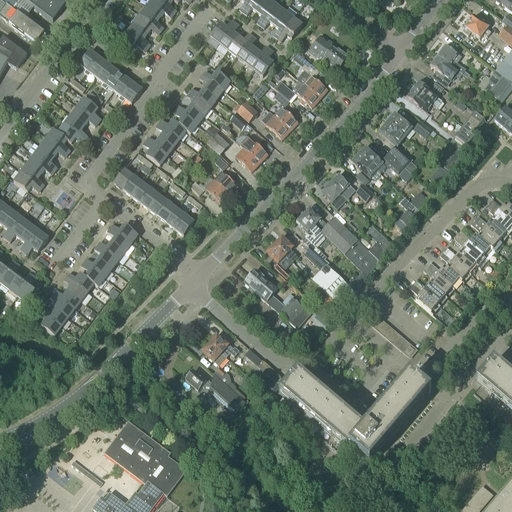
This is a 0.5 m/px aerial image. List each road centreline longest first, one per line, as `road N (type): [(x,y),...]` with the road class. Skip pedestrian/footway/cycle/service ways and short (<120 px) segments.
road 1 (residential): [(200,274),(400,54)]
road 2 (residential): [(312,369),(470,194),(487,181),(511,186)]
road 3 (residential): [(0,440),(98,380),(191,289)]
road 4 (residential): [(104,201),(89,187),(91,178),(206,10)]
road 5 (residential): [(446,402),(409,371),(366,416),(312,369)]
road 6 (unclassified): [(105,0),(0,136)]
road 7 (residential): [(312,369),(283,368),(191,289)]
road 8 (residential): [(200,274),(104,201)]
